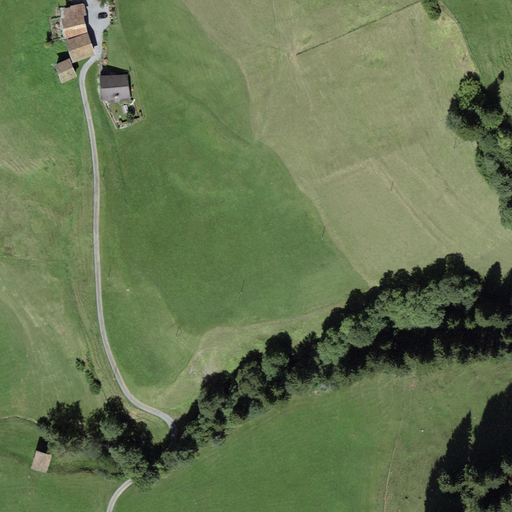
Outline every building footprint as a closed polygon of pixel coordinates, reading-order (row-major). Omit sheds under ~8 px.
[(83,4),(63,9),(65,17),(61,18),(66,38),(88,32),(83,15),(86,14),(83,4)] [(87,33),(66,41),(74,63),(95,55),(87,33)] [(69,59),(55,65),(63,83),(77,76),(69,59)] [(128,74),(99,77),(101,101),(108,100),(108,103),(130,101),(128,74)] [(52,456),(36,451),(31,468),(47,473),(52,456)]
